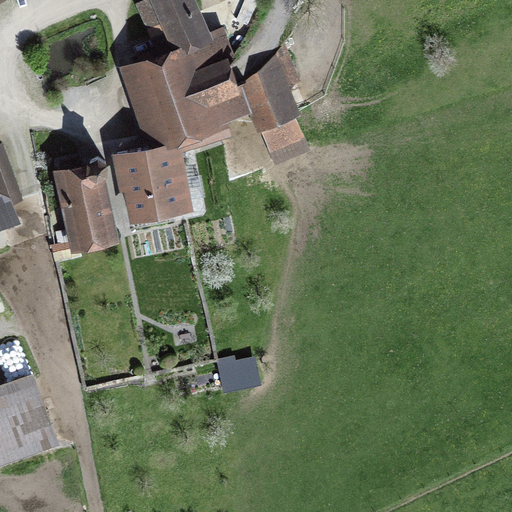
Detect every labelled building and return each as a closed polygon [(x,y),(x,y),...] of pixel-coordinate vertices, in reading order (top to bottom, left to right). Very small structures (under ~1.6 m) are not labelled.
[(158,140),(215,120),(188,42),(179,46),(158,0),(153,0),(142,6),(160,48),(134,57),(137,67),(134,69),(158,140)] [(158,0),(179,46),(188,42),(205,35),(189,0),(158,0)] [(321,27),(308,16),(290,39),(302,49),(321,27)] [(295,81),(281,48),(266,63),(252,75),(236,86),(244,105),(253,102),(275,158),(306,144),(283,89),(295,81)] [(177,141),(117,152),(122,176),(129,175),(136,212),(180,204),(180,203),(189,201),(177,141)] [(0,209),(8,207),(7,203),(20,198),(0,143),(0,209)] [(90,166),(61,172),(76,241),(112,233),(99,172),(104,170),(105,160),(98,156),(90,159),(90,166)] [(254,360),(225,367),(229,386),(258,380),(254,360)] [(0,456),(54,437),(32,376),(0,387),(0,456)]
